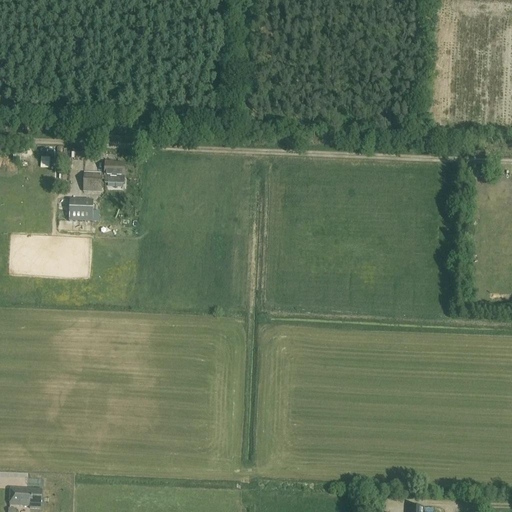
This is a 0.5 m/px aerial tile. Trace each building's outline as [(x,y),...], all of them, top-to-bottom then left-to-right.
[(71,159),(85,159),(86,150),(71,149),(71,159)] [(14,150),(14,161),(22,161),(23,150),(14,150)] [(105,179),(124,179),(125,164),(106,163),(105,179)] [(83,192),(101,193),(102,174),(84,173),(83,192)] [(70,221),(86,222),(86,231),(92,231),(93,206),(93,201),(71,200),(70,221)] [(41,509),(42,490),(11,488),(10,505),(30,506),(30,508),(41,509)]
